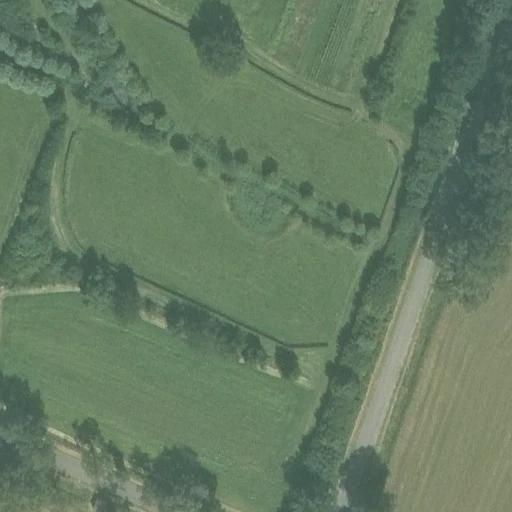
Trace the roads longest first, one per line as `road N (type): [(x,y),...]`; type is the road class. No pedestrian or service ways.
road 1 (unclassified): [(339,511),(511,16)]
road 2 (unclassified): [(0,433),(179,511)]
